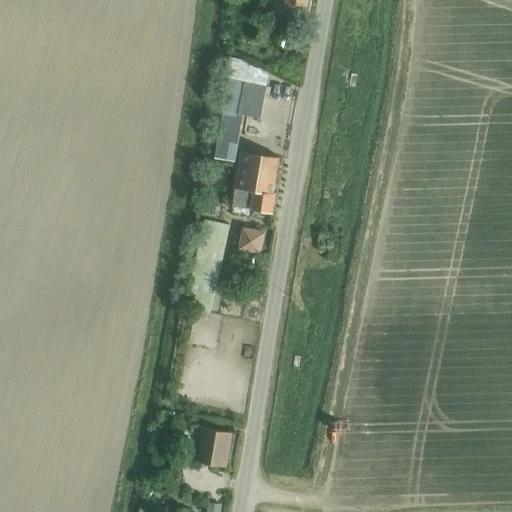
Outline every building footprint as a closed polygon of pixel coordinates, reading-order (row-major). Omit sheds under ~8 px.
[(228,57),(224,77),(229,78),(246,81),(239,114),(242,115),(260,119),(267,85),(269,73),(235,59),(228,57)] [(216,146),(215,158),(235,161),(242,118),(242,115),(239,114),(246,81),(229,78),(227,89),(216,146)] [(242,152),(236,188),(233,207),(252,209),(273,213),(276,194),(274,193),(280,158),(242,152)] [(208,220),(191,293),(196,294),(193,308),(211,312),(230,225),(208,220)] [(243,226),(242,249),(266,250),(267,227),(243,226)] [(248,292),(247,300),(256,301),(257,293),(251,292),(248,292)] [(232,432),(204,427),(198,462),(226,466),(232,432)] [(219,511),(221,504),(208,502),(207,511),(219,511)]
